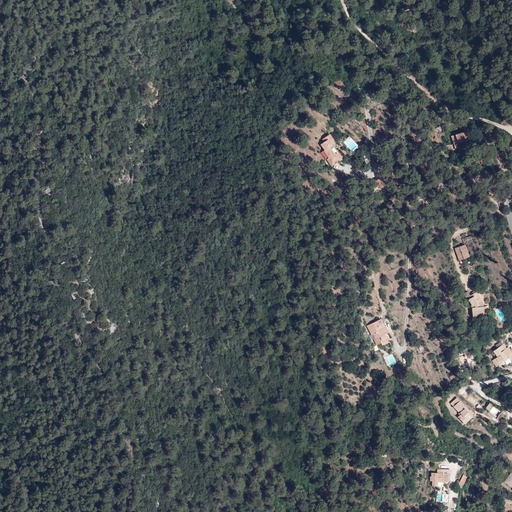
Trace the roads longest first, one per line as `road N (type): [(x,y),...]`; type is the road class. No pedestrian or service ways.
road 1 (residential): [(466,115),(443,129),(401,102),(369,95),(379,169),(349,168)]
road 2 (track): [(460,112),(363,36),(337,0)]
